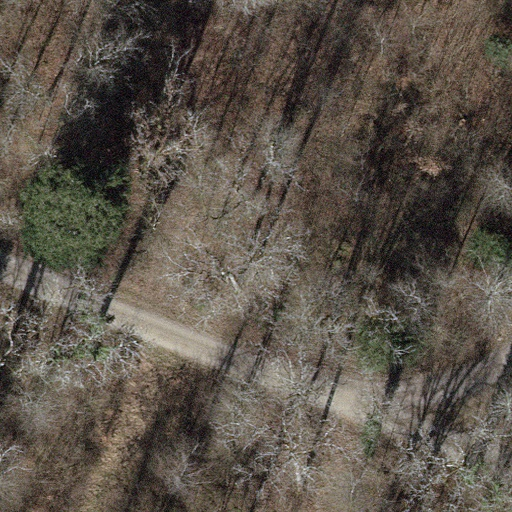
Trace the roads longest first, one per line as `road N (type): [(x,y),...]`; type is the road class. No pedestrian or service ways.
road 1 (track): [(0,257),(383,408)]
road 2 (track): [(383,408),(511,464)]
road 3 (track): [(383,408),(511,362)]
